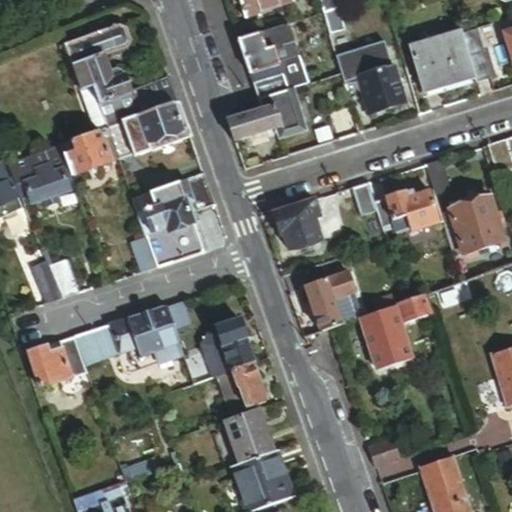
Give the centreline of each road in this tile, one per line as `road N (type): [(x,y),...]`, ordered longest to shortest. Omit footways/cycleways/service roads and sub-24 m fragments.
road 1 (residential): [(511,115),(238,200)]
road 2 (residential): [(258,253),(350,511)]
road 3 (residential): [(19,333),(258,253)]
road 4 (residential): [(168,0),(238,200)]
